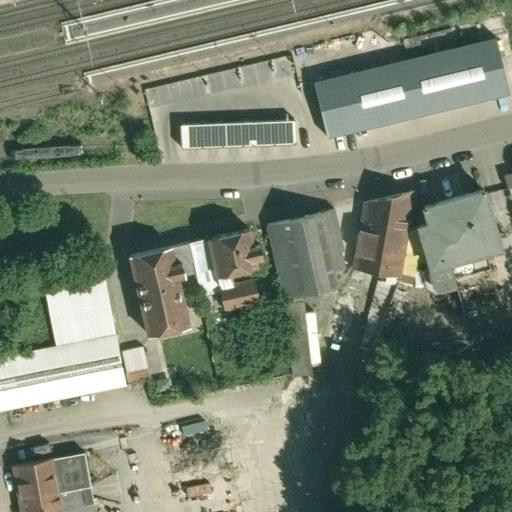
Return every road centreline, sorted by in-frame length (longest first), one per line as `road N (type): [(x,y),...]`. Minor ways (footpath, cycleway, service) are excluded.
road 1 (residential): [(0,190),(299,174),(511,124)]
road 2 (unknown): [(0,448),(323,391),(318,505)]
